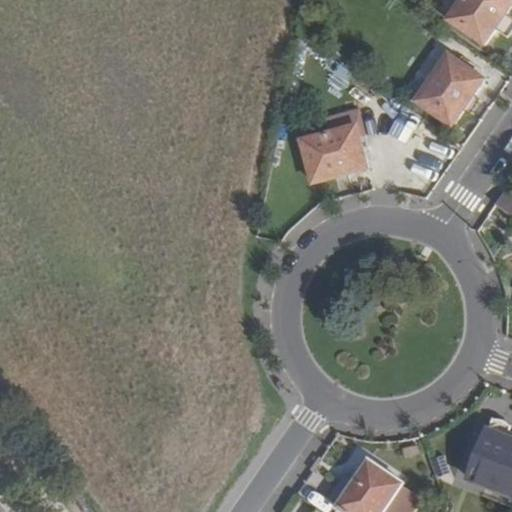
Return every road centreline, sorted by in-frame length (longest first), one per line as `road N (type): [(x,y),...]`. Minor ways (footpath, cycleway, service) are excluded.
road 1 (tertiary): [(438,236),(386,219),(358,223),(311,251),(295,274),(287,300),(292,355),(327,398)]
road 2 (tertiary): [(327,398),(353,412),(412,412),(439,400),(476,354)]
road 3 (tertiary): [(248,511),(327,398)]
road 4 (tertiary): [(476,354),(483,322),(478,288),(438,236)]
road 5 (tertiary): [(511,130),(438,236)]
